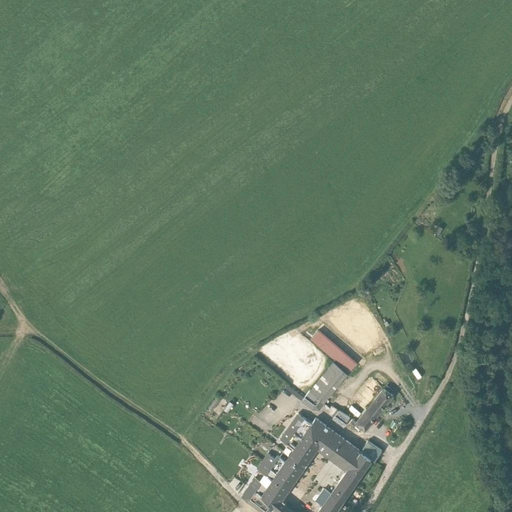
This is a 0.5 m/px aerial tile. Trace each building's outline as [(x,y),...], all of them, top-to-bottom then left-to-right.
[(333,359),(301,401),(312,409),(319,409),(346,373),(356,363),(318,329),(310,339),(333,359)] [(432,375),(423,392),(430,396),(439,379),(432,375)] [(355,421),(366,429),(392,394),(381,386),(355,421)] [(347,424),(353,415),(341,407),(334,416),(347,424)] [(314,416),(286,457),(303,469),(315,449),(344,468),(313,511),(329,511),(369,455),(314,416)] [(303,469),(286,457),(259,495),(278,511),(277,511),(296,511),(280,501),(303,469)]
